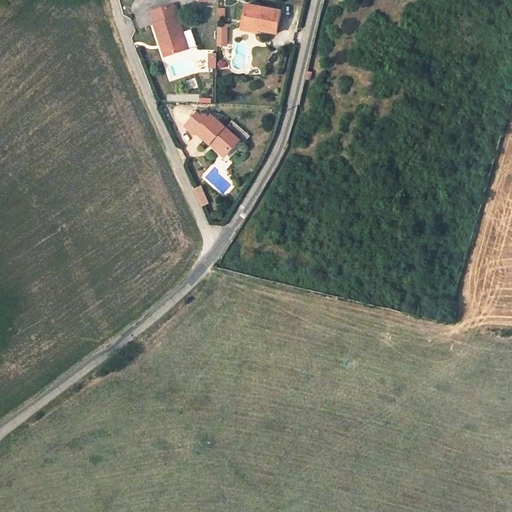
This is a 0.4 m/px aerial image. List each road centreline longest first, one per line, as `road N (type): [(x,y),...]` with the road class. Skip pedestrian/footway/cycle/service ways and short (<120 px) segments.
road 1 (unclassified): [(0,429),(198,274),(218,243)]
road 2 (residential): [(218,243),(123,43),(112,0)]
road 3 (unclassified): [(218,243),(282,132),(318,0)]
